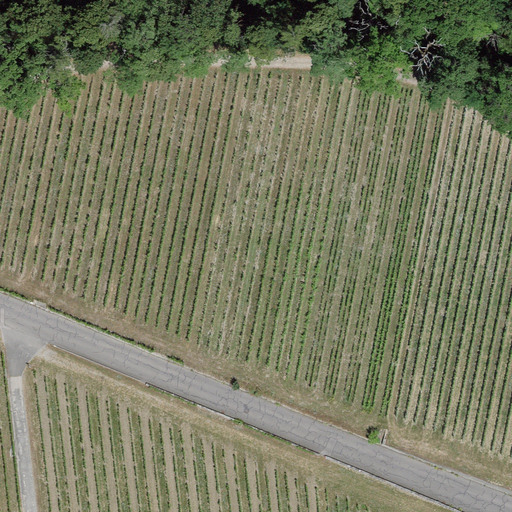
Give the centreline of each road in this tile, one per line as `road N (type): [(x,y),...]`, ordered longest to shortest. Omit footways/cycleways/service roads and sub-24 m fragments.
road 1 (unclassified): [(0,306),(511,511)]
road 2 (track): [(0,81),(130,60),(288,62),(366,67),(511,110)]
road 3 (track): [(32,320),(17,351),(32,511)]
